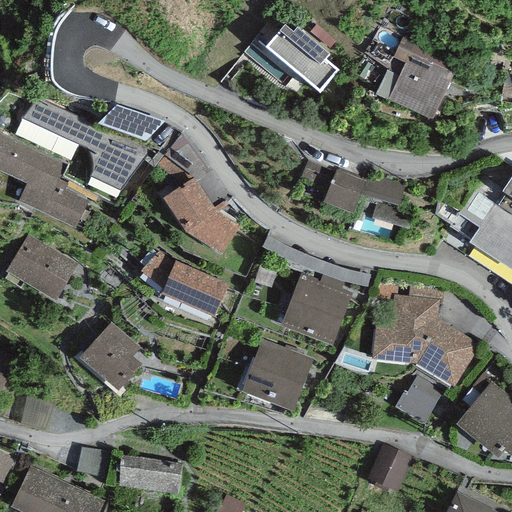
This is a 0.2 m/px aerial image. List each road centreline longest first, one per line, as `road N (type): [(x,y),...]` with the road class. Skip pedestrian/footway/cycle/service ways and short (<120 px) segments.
road 1 (residential): [(511,142),(450,161),(394,164),(233,107),(100,31),(76,36),(67,57),(68,68),(90,85),(187,122),(252,204),(283,228),(352,254),(467,280),(511,333)]
road 2 (residential): [(511,477),(382,437),(239,416),(141,420),(63,439),(0,428)]
